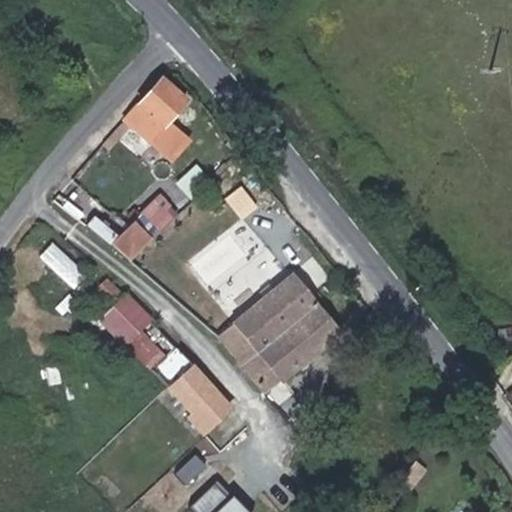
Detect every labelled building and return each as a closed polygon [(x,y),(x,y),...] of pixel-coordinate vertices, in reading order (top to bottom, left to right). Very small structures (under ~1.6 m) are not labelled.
[(180,98),(157,78),(122,119),(160,152),(174,135),(160,122),(180,98)] [(130,259),(161,228),(154,220),(172,202),(160,190),(109,243),(130,259)] [(161,228),(179,210),(172,202),(154,220),(161,228)] [(41,255),(76,287),(89,273),(54,240),(41,255)] [(334,331),(289,275),(233,321),(238,326),(221,340),(261,389),(334,331)] [(128,296),(103,319),(191,414),(186,419),(202,435),(232,408),(128,296)] [(191,482),(205,462),(193,454),(179,474),(191,482)] [(241,511),(214,483),(190,507),(194,511),(241,511)]
